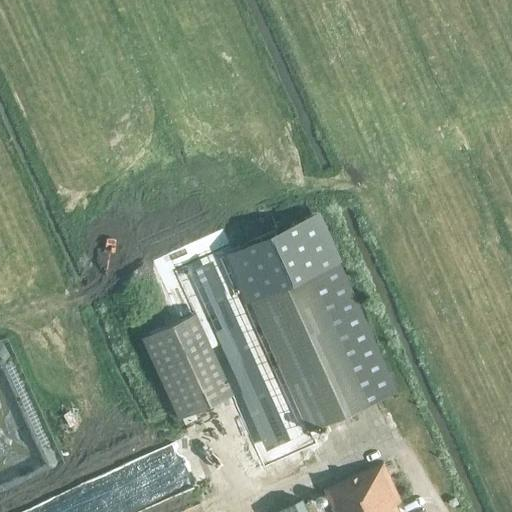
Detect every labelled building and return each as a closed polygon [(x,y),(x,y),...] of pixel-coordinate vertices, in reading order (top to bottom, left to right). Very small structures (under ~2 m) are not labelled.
[(250,303),(252,302),(312,275),(339,263),(317,215),(228,254),(250,303)] [(370,404),(312,275),(252,302),(309,431),(370,404)] [(231,396),(193,314),(138,340),(176,421),(231,396)] [(299,458),(300,448),(299,438),(294,429),(287,422),(278,418),(268,416),(258,418),(249,422),(242,429),(238,438),(236,448),(238,458),(242,467),(249,474),(258,479),(268,480),(278,479),(287,474),(294,467),(299,458)] [(174,467),(180,483),(195,478),(188,461),(174,467)] [(335,510),(335,511),(400,511),(397,502),(401,500),(384,462),(325,489),(335,510)] [(315,511),(309,493),(276,505),(278,511),(315,511)]
